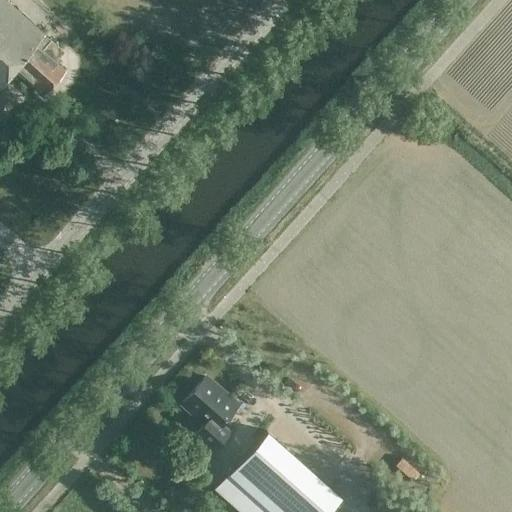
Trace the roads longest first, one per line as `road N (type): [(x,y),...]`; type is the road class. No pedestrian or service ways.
road 1 (tertiary): [(0,511),(459,0)]
road 2 (unclassified): [(0,310),(278,0)]
road 3 (track): [(350,511),(352,484),(179,313)]
